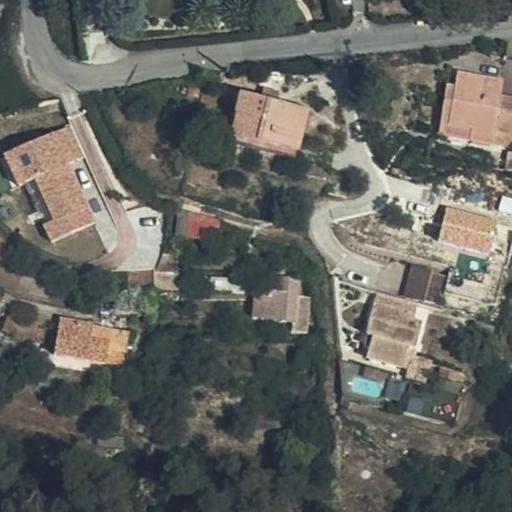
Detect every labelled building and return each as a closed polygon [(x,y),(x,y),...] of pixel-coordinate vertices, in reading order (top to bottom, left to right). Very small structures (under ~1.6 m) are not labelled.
[(461,152),(487,157),(490,146),(505,150),(511,117),(511,104),(496,101),(500,79),(454,70),(450,84),(440,136),(463,141),(461,152)] [(429,145),(461,152),(463,141),(440,136),(450,84),(442,82),(429,145)] [(241,86),(228,125),(295,145),(307,106),(241,86)] [(70,124),(4,155),(18,185),(24,183),(31,179),(52,224),(62,219),(70,233),(93,222),(66,163),(85,154),(70,124)] [(295,145),(228,125),(226,135),(292,154),(295,145)] [(487,157),(502,161),(503,161),(503,158),(505,150),(490,146),(487,157)] [(503,161),(502,161),(498,176),(511,179),(511,160),(503,158),(503,161)] [(52,224),(31,179),(24,183),(51,242),(70,233),(62,219),(52,224)] [(438,242),(489,254),(498,219),(447,207),(438,242)] [(183,209),(177,231),(215,241),(221,220),(183,209)] [(154,269),(154,287),(180,286),(180,269),(175,269),(174,254),(164,252),(160,269),(154,269)] [(413,264),(405,294),(439,303),(447,272),(413,264)] [(128,270),(128,272),(128,288),(137,287),(137,272),(137,269),(128,270)] [(137,287),(154,287),(154,269),(137,269),(137,272),(137,287)] [(311,295),(299,294),(300,275),(281,273),(280,289),(256,288),(255,315),(296,318),(295,329),(309,330),(311,295)] [(376,345),(406,351),(408,339),(419,342),(421,331),(418,331),(423,308),(415,306),(416,298),(379,290),(372,322),(380,324),(376,345)] [(11,313),(6,330),(57,339),(60,321),(11,313)] [(60,321),(57,339),(53,355),(106,366),(107,362),(109,347),(110,344),(91,340),(94,325),(60,319),(60,321)] [(128,333),(94,325),(91,340),(110,344),(109,347),(124,349),(128,333)] [(408,339),(406,351),(418,353),(419,342),(408,339)] [(109,347),(107,362),(122,364),(124,349),(109,347)] [(53,409),(55,399),(43,394),(40,405),(53,409)]
